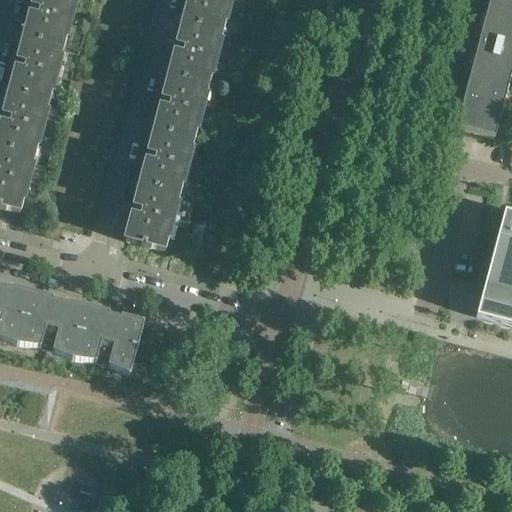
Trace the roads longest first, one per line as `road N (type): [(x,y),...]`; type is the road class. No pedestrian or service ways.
road 1 (unclassified): [(278,328),(365,0)]
road 2 (residential): [(158,0),(84,277)]
road 3 (residential): [(84,277),(278,328)]
road 4 (unclassified): [(231,511),(278,328)]
